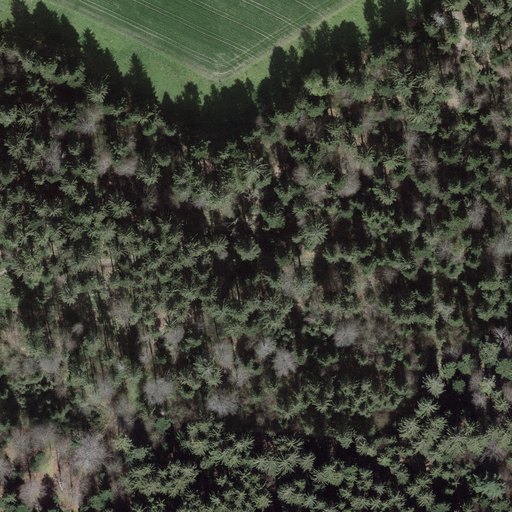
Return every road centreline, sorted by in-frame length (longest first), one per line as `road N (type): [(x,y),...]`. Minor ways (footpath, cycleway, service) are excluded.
road 1 (track): [(0,271),(210,259),(280,203),(387,158),(422,126),(462,42),(446,0)]
road 2 (track): [(77,511),(113,414),(210,259)]
road 3 (track): [(0,335),(113,414)]
